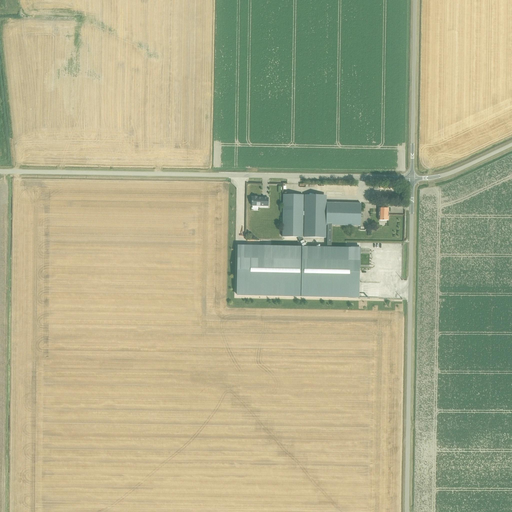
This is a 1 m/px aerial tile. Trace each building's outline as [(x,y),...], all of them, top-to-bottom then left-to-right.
[(303,238),(303,195),(283,195),(282,237),(303,238)] [(305,195),(304,238),(326,238),(326,225),(327,225),(327,241),(327,248),(331,248),(331,241),(332,225),(360,226),(361,203),(326,203),(327,195),(316,195),(305,195)] [(252,197),(252,206),(268,206),(268,198),(258,198),(258,197),(252,197)] [(388,221),(388,208),(379,208),(379,221),(388,221)] [(359,299),(360,248),(331,248),(327,248),(238,246),(237,296),(359,299)]
